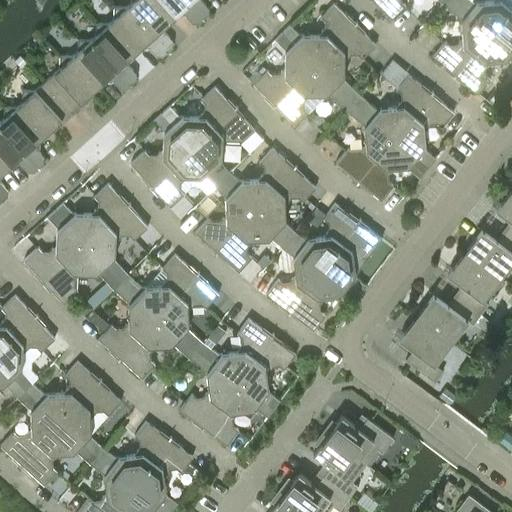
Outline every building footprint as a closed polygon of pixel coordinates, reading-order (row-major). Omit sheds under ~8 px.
[(164,25),(171,19),(153,0),(130,0),(131,1),(126,5),(166,50),(171,46),(172,39),(165,32),(164,32),(164,25)] [(198,22),(203,17),(186,0),(153,0),(171,19),(178,12),(185,13),(185,14),(191,22),(198,22)] [(186,0),(203,17),(208,13),(208,7),(201,0),(186,0)] [(439,0),(442,3),(444,0),(373,0),(391,18),(405,4),(400,0),(439,0)] [(491,29),(455,0),(444,0),(442,3),(460,17),(462,36),(456,43),(449,44),(444,40),(432,55),(455,73),(491,29)] [(471,0),(455,0),(491,29),(511,3),(511,0),(486,0),(473,1),(471,0)] [(289,23),(282,31),(314,63),(354,23),(333,2),(320,15),(324,20),(324,26),(317,33),(299,33),(289,23)] [(511,3),(491,29),(511,46),(511,3)] [(161,55),(166,50),(126,5),(126,6),(113,5),(113,17),(108,22),(135,51),(142,45),(149,45),(148,47),(155,54),(161,55)] [(128,58),(135,51),(108,22),(107,22),(95,21),(95,34),(90,38),(130,83),(135,79),(136,72),(129,65),(127,65),(128,58)] [(314,63),(352,101),(359,94),(344,78),(344,59),(350,53),(357,53),(361,57),(375,43),(354,23),(314,63)] [(511,46),(491,29),(455,73),(477,92),(490,77),(485,73),(484,67),(490,59),(509,58),(511,60),(511,46)] [(253,82),(273,103),(314,63),(282,31),(274,38),(284,48),(284,66),(277,73),(270,73),(266,69),(253,82)] [(125,87),(130,83),(90,38),(89,38),(77,38),(77,50),(72,55),(98,84),(105,78),(112,78),(112,80),(119,87),(125,87)] [(80,101),(98,84),(72,55),(71,55),(59,54),(58,67),(44,80),(71,111),(81,102),(80,101)] [(380,72),(388,79),(400,64),(392,58),(380,72)] [(352,101),(314,63),(273,103),(294,124),(308,110),(304,106),(304,99),(310,93),(329,93),(345,109),(352,101)] [(359,94),(352,101),(394,136),(430,92),(408,73),(395,88),(400,92),(401,99),(395,106),(376,108),(359,94)] [(21,101),(16,105),(43,135),(61,118),(62,119),(71,111),(44,80),(34,89),(21,88),(21,101)] [(169,104),(161,112),(192,145),(234,107),(214,85),(200,98),(204,102),(204,109),(197,116),(178,115),(169,104)] [(453,111),(430,92),(394,136),(429,165),(436,157),(425,148),(423,130),(429,123),(436,122),(441,126),(453,111)] [(358,180),(394,136),(352,101),(345,109),(363,124),(365,142),(359,149),(352,150),(347,146),(335,161),(358,180)] [(36,141),(43,135),(16,105),(3,105),(3,117),(0,119),(0,124),(38,166),(43,162),(44,156),(37,148),(35,148),(36,141)] [(254,129),(234,107),(192,145),(222,178),(229,171),(221,161),(222,143),(229,137),(236,137),(240,141),(254,129)] [(150,183),(192,145),(161,112),(154,119),(163,129),(162,147),(155,153),(148,153),(144,149),(130,162),(150,183)] [(33,171),(38,166),(0,124),(0,160),(7,168),(13,161),(21,162),(20,163),(27,170),(33,171)] [(429,165),(394,136),(358,180),(380,199),(393,184),(388,180),(387,173),(393,166),(412,164),(422,173),(429,165)] [(222,178),(192,145),(150,183),(169,205),(184,192),(180,188),(180,181),(187,175),(205,176),(214,186),(222,178)] [(229,171),(222,178),(255,208),(293,166),(271,146),(258,160),(263,164),(263,171),(257,178),(238,179),(229,171)] [(288,238),(294,230),(285,222),(284,203),(291,196),(298,196),(302,200),(315,186),(293,166),(255,208),(288,238)] [(216,250),(255,208),(222,178),(214,186),(224,195),(225,213),(219,220),(212,220),(208,216),(195,230),(216,250)] [(62,201),(55,208),(85,242),(127,203),(108,182),(93,195),(97,199),(97,206),(90,212),(72,211),(62,201)] [(511,186),(500,202),(503,204),(498,211),(509,219),(502,229),(511,235),(511,186)] [(294,230),(288,238),(323,265),(358,219),(334,202),(322,217),(327,221),(328,227),(322,235),(304,238),(294,230)] [(120,280),(127,272),(114,258),(115,240),(122,233),(129,234),(133,238),(147,225),(127,203),(85,242),(120,280)] [(23,258),(43,280),(85,242),(55,208),(47,215),(56,225),(55,244),(48,250),(41,250),(37,245),(23,258)] [(288,238),(255,208),(216,250),(238,270),(251,256),(247,252),(246,245),(253,238),(271,237),(281,246),(288,238)] [(323,265),(360,292),(366,284),(355,275),(354,272),(381,237),(358,219),(323,265)] [(476,234),(464,250),(498,276),(511,258),(511,235),(502,229),(495,238),(484,229),(479,236),(476,234)] [(289,311),(323,265),(288,238),(281,246),(292,254),(294,273),(289,280),(282,281),(277,277),(266,293),(289,311)] [(120,280),(85,242),(43,280),(63,302),(77,289),(73,285),(73,278),(80,271),(99,272),(112,287),(120,280)] [(498,276),(464,250),(452,267),(454,269),(449,275),(461,284),(454,293),(480,313),(488,302),(482,298),(498,276)] [(142,285),(127,272),(120,280),(158,314),(196,272),(174,252),(161,267),(166,271),(166,278),(160,285),(142,285)] [(360,292),(323,265),(289,311),(313,328),(324,313),(319,309),(318,302),(324,295),(342,292),(353,301),(360,292)] [(158,314),(196,349),(202,341),(188,328),(187,310),(194,303),(201,302),(205,306),(218,292),(196,272),(158,314)] [(158,314),(120,280),(112,287),(127,301),(128,319),(122,326),(115,326),(111,322),(98,337),(119,357),(158,314)] [(0,346),(34,315),(15,293),(0,306),(4,311),(4,317),(0,321),(0,346)] [(428,298),(415,315),(450,341),(466,319),(472,323),(480,313),(454,293),(447,303),(435,294),(430,300),(428,298)] [(174,343),(189,357),(196,349),(158,314),(119,357),(141,376),(154,362),(150,358),(149,351),(156,344),(174,343)] [(0,346),(0,361),(25,389),(32,382),(21,370),(22,351),(29,345),(36,345),(40,350),(54,337),(34,315),(0,346)] [(412,348),(405,359),(434,381),(442,369),(433,363),(450,341),(415,315),(403,331),(406,333),(401,340),(412,348)] [(202,341),(196,349),(237,380),(271,334),(248,317),(236,332),(241,336),(242,342),(236,350),(218,353),(202,341)] [(215,342),(226,327),(218,322),(208,336),(215,342)] [(271,334),(237,380),(273,407),(279,399),(268,390),(266,372),(271,365),(278,364),(283,367),(295,352),(271,334)] [(179,408),(203,426),(237,380),(196,349),(189,357),(205,369),(208,387),(202,395),(195,396),(191,392),(179,408)] [(32,382),(25,389),(60,421),(99,379),(77,360),(64,374),(68,378),(69,385),(62,392),(44,393),(32,382)] [(0,383),(6,384),(17,396),(25,389),(0,361),(0,383)] [(60,421),(96,454),(102,446),(91,435),(90,417),(96,410),(103,409),(107,413),(120,399),(99,379),(60,421)] [(273,407),(237,380),(203,426),(226,443),(238,428),(233,424),(232,417),(238,410),(256,407),(267,416),(273,407)] [(0,443),(22,464),(60,421),(25,389),(17,396),(30,408),(31,426),(24,433),(17,434),(13,430),(0,443)] [(331,419),(323,430),(365,462),(376,447),(382,451),(393,437),(366,417),(358,427),(341,414),(335,422),(331,419)] [(96,454),(134,483),(168,437),(145,420),(133,435),(138,439),(139,445),(133,453),(115,456),(102,446),(96,454)] [(96,454),(60,421),(22,464),(43,484),(56,469),(52,465),(52,458),(58,451),(76,451),(89,462),(96,454)] [(351,480),(365,462),(323,430),(315,441),(319,444),(312,452),(330,465),(322,475),(349,495),(357,484),(351,480)] [(192,455),(168,437),(134,483),(170,510),(177,502),(166,493),(163,475),(169,468),(176,467),(180,470),(192,455)] [(77,511),(112,511),(134,483),(96,454),(89,462),(103,473),(105,491),(99,498),(93,499),(88,495),(76,511),(77,511)] [(339,509),(349,495),(322,475),(315,485),(298,472),(292,480),(288,477),(280,488),(311,511),(326,511),(332,504),(339,509)] [(134,483),(112,511),(141,511),(153,510),(155,511),(169,511),(170,510),(134,483)] [(272,511),(311,511),(280,488),(271,499),(275,502),(269,510),(272,511)] [(493,511),(468,493),(456,508),(460,511),(493,511)]
